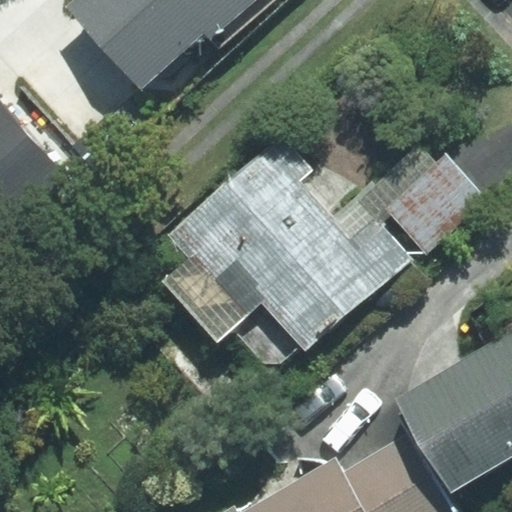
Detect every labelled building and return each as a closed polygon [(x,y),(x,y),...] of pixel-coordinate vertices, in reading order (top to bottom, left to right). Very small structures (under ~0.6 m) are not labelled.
[(71,0),(142,82),(208,26),(212,32),(249,0),(71,0)] [(248,309),(264,296),(309,347),(413,255),(377,214),(353,236),(303,179),(314,169),(283,134),(171,233),(189,254),(195,249),(248,309)] [(455,148),(387,204),(433,261),(502,205),(455,148)] [(511,327),(398,391),(449,483),(511,448),(511,327)] [(462,511),(464,511),(415,428),(346,467),(338,452),(241,508),(237,500),(216,511),(462,511)]
